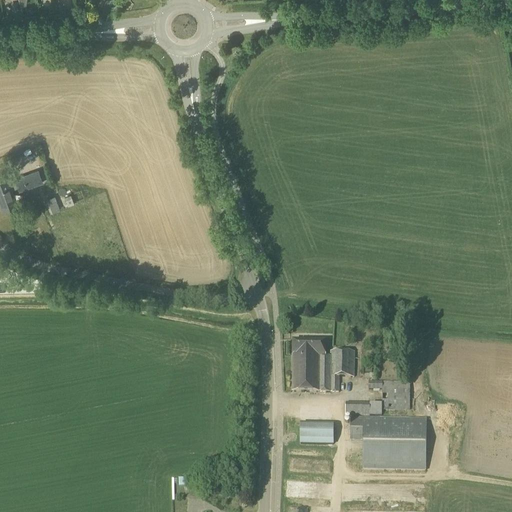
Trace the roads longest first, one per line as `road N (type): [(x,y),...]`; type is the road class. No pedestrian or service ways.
road 1 (unclassified): [(257,294),(215,301),(136,289),(27,264),(0,250)]
road 2 (tertiary): [(264,511),(267,342),(257,294)]
road 3 (tertiary): [(294,20),(511,4)]
road 4 (tertiary): [(257,294),(195,124)]
